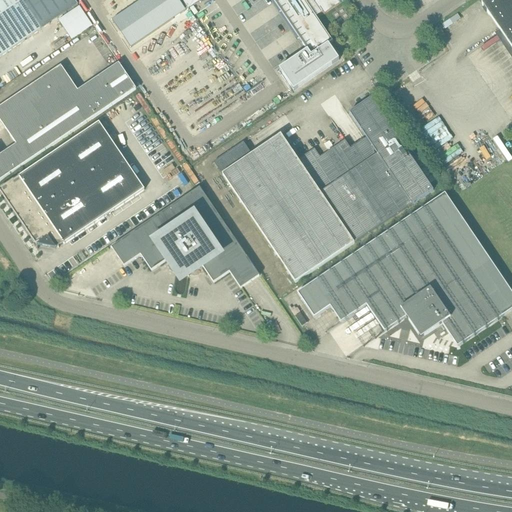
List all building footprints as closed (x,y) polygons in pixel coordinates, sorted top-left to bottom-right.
[(0,0),(0,57),(78,5),(75,0),(0,0)] [(142,0),(112,21),(131,48),(186,11),(185,10),(188,8),(189,9),(201,0),(142,0)] [(333,42),(316,17),(322,13),(324,16),(341,4),(338,0),(272,0),(307,50),(279,69),(294,91),(339,60),(329,45),(333,42)] [(511,0),(488,0),(482,5),(511,49),(511,0)] [(59,21),(72,40),(92,26),(79,7),(59,21)] [(0,181),(137,89),(119,64),(78,91),(61,66),(0,107),(0,120),(16,145),(1,155),(0,154),(0,181)] [(415,103),(419,112),(430,107),(426,98),(415,103)] [(349,113),(366,138),(350,149),(345,141),(320,157),(314,149),(298,160),(281,135),(252,155),(243,142),(214,162),(296,283),(433,191),(371,99),(349,113)] [(58,248),(59,248),(58,247),(63,244),(64,245),(145,190),(99,123),(18,177),(19,178),(14,181),(0,189),(0,190),(36,244),(43,239),(44,241),(37,246),(57,250),(52,242),(53,241),(58,248)] [(328,139),(324,142),(328,150),(333,147),(328,139)] [(486,145),(480,148),(486,160),(492,157),(486,145)] [(112,248),(124,266),(141,255),(152,271),(168,260),(177,273),(177,274),(178,274),(179,273),(180,272),(181,271),(182,271),(184,271),(186,272),(187,273),(188,275),(188,276),(189,276),(203,267),(214,283),(230,272),(241,289),(259,276),(200,188),(112,248)] [(341,323),(367,306),(385,332),(406,318),(421,339),(443,325),(458,347),(511,310),(511,293),(444,194),(297,293),(314,318),(330,307),(341,323)]
